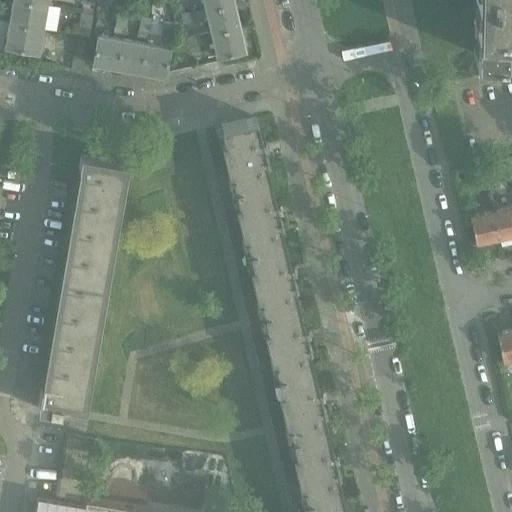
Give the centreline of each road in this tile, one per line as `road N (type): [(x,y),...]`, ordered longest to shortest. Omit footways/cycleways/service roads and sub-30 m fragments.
road 1 (residential): [(417,511),(318,69)]
road 2 (residential): [(458,303),(400,65),(380,54),(318,69)]
road 3 (residential): [(0,375),(49,93)]
road 4 (residential): [(49,93),(152,109),(318,69)]
road 5 (residential): [(502,511),(458,303)]
